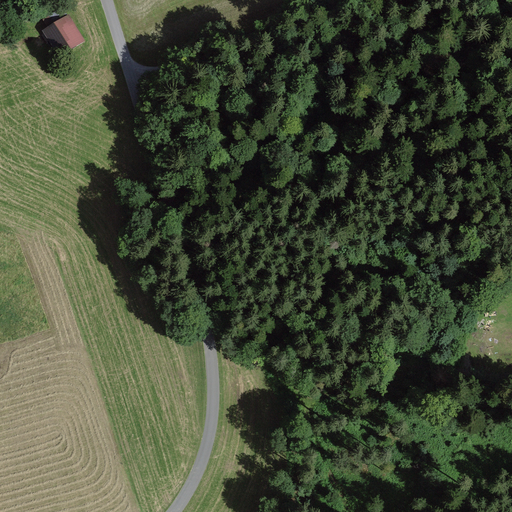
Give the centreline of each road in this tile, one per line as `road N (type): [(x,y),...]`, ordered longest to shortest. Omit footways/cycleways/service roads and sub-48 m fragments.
road 1 (unclassified): [(178,511),(215,413),(207,320),(106,0)]
road 2 (track): [(132,71),(511,62)]
road 3 (track): [(511,375),(382,370),(318,401),(300,396),(205,313)]
